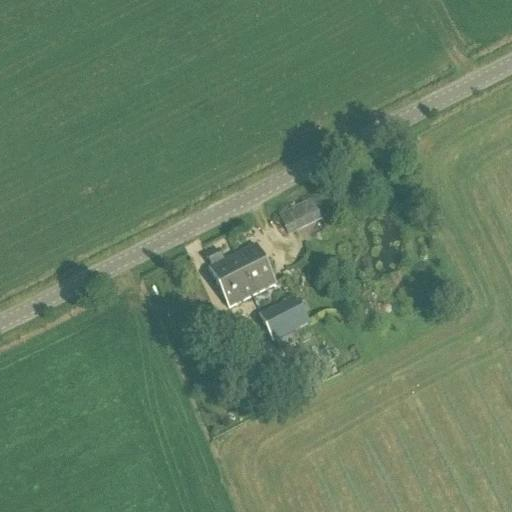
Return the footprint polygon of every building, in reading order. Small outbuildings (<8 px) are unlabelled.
[(278,218),(288,236),(320,220),(311,201),(278,218)] [(209,269),(219,290),(266,266),(256,247),(224,262),(219,252),(207,258),(212,268),(209,269)] [(266,266),(219,290),(229,310),(276,286),(266,266)] [(443,305),(450,291),(438,285),(432,299),(443,305)] [(286,321),(293,334),(310,326),(296,298),(275,309),(283,322),(286,321)] [(283,322),(275,309),(263,315),(259,317),(273,344),(293,334),(286,321),(283,322)]
